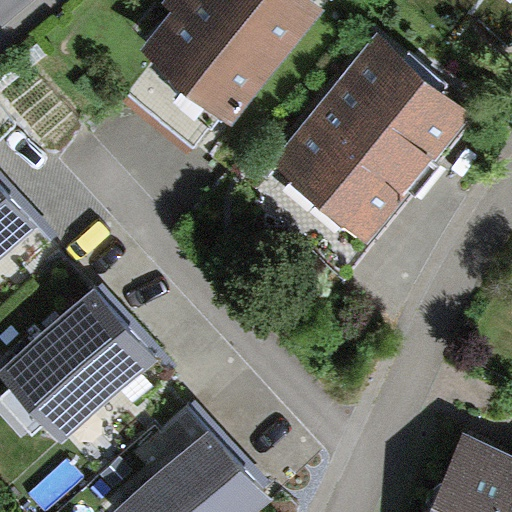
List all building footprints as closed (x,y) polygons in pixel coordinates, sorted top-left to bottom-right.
[(362,8),(351,0),(229,0),(182,58),(266,126),(362,8)] [(504,117),(417,45),(316,167),(402,239),(504,117)] [(0,296),(77,235),(14,158),(0,169),(0,296)] [(196,360),(135,289),(30,379),(91,450),(196,360)] [(295,511),(310,499),(248,429),(153,511),(295,511)] [(511,511),(511,453),(493,445),(463,511),(511,511)]
